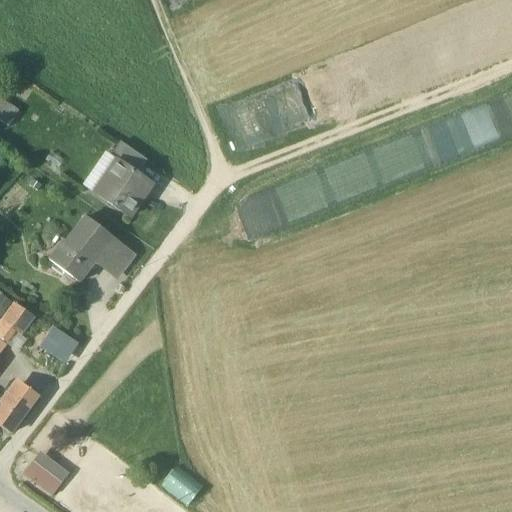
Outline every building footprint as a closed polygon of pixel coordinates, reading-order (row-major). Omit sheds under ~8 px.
[(255,137),(334,111),(325,83),(246,110),(255,137)] [(19,113),(0,100),(0,121),(9,128),(19,113)] [(407,141),(261,190),(270,217),(417,168),(407,141)] [(144,160),(122,144),(111,160),(119,165),(119,164),(134,175),(144,160)] [(134,175),(119,164),(119,165),(97,196),(129,218),(150,187),(134,175)] [(114,240),(86,218),(65,245),(67,246),(53,264),(79,284),(99,257),(101,258),(114,240)] [(101,258),(100,259),(111,267),(125,249),(114,240),(101,258)] [(125,249),(111,267),(119,274),(133,255),(125,249)] [(49,327),(36,348),(61,363),(74,342),(49,327)] [(20,385),(0,411),(0,430),(8,436),(37,398),(20,385)] [(26,478),(52,498),(64,482),(38,462),(26,478)]
